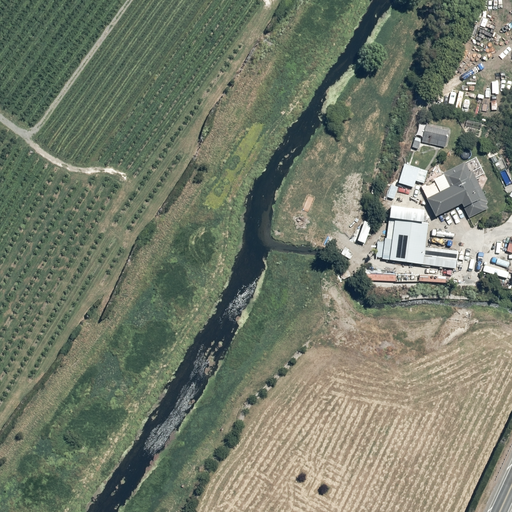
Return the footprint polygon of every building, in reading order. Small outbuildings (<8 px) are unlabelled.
[(452,130),(429,124),(423,141),(446,148),(452,130)] [(491,207),(468,161),(444,174),(440,166),(428,171),(434,183),(422,188),(437,218),(462,205),(469,218),(491,207)] [(421,169),(407,164),(400,185),(414,189),(421,169)] [(398,217),(392,216),(386,262),(462,272),(466,250),(428,245),(432,223),(424,221),(425,213),(399,210),(398,217)] [(432,276),(365,272),(364,281),(432,285),(432,276)]
